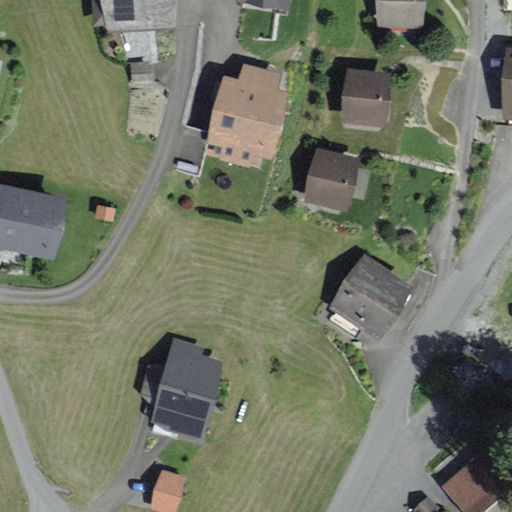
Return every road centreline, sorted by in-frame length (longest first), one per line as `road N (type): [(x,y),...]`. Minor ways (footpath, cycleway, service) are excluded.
road 1 (residential): [(188,0),(178,112),(134,217),(89,286),(43,297),(0,293)]
road 2 (residential): [(481,0),(445,306)]
road 3 (unclassified): [(341,511),(445,306)]
road 4 (unclassified): [(0,384),(49,504)]
